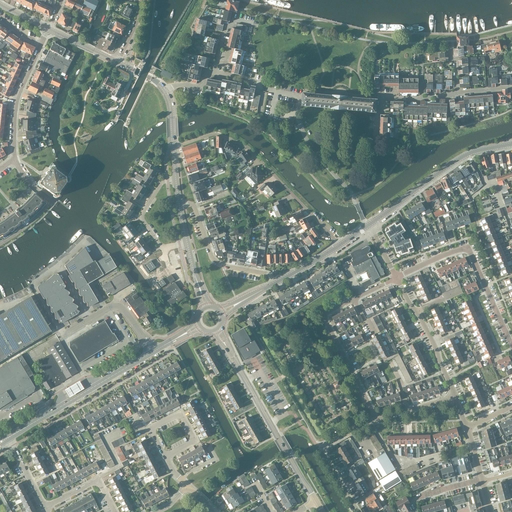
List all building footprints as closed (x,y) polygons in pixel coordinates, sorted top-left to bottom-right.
[(33,0),(33,1),(31,0),(30,0),(27,7),(32,10),(32,9),(36,2),(36,0),(33,0)] [(36,2),(32,9),(38,12),(42,4),(43,0),(40,0),(39,2),(36,1),(36,2)] [(43,0),(42,4),(38,12),(43,14),(47,6),(44,5),(45,0),(43,0)] [(91,18),(94,11),(80,5),(75,3),(68,0),(67,0),(66,3),(65,2),(64,5),(65,5),(64,6),(72,9),(73,6),(81,9),(79,13),(90,18),(88,22),(90,23),(92,19),(91,18)] [(98,3),(92,0),(85,0),(83,5),(95,11),(98,3)] [(239,3),(228,0),(227,0),(225,10),(237,13),(239,4),(239,3)] [(277,0),(268,0),(267,8),(297,15),(300,6),(277,0)] [(49,1),(47,6),(43,14),(49,17),(52,9),(49,7),(52,2),(49,1)] [(123,16),(130,19),(134,10),(128,6),(123,16)] [(58,22),(57,23),(59,24),(58,24),(61,25),(62,25),(62,26),(63,26),(63,27),(64,28),(65,27),(66,27),(67,26),(69,27),(70,24),(68,23),(70,18),(70,17),(70,15),(65,13),(63,15),(61,15),(60,15),(59,17),(60,18),(59,19),(58,19),(57,21),(58,22)] [(216,14),(215,19),(218,19),(219,20),(225,21),(229,22),(230,19),(231,18),(220,15),(216,14)] [(122,35),(126,27),(112,20),(108,29),(115,32),(113,35),(119,38),(121,35),(122,35)] [(78,33),(81,26),(76,23),(72,31),(78,33)] [(243,25),(242,28),(242,31),(236,30),(232,29),(230,34),(244,37),(246,26),(243,25)] [(3,28),(0,32),(0,36),(3,39),(9,32),(6,30),(6,29),(5,29),(5,28),(4,28),(3,28)] [(105,39),(108,41),(117,45),(119,39),(108,33),(105,39)] [(8,38),(7,38),(2,45),(4,46),(5,44),(9,46),(9,47),(16,38),(14,36),(13,35),(11,34),(8,38)] [(457,47),(469,46),(469,42),(469,41),(468,37),(456,37),(457,41),(457,47)] [(20,41),(16,38),(9,47),(9,48),(14,51),(13,51),(16,53),(23,43),(22,42),(22,41),(21,40),(20,41)] [(115,49),(117,45),(108,41),(105,48),(111,51),(113,47),(115,49)] [(499,41),(492,42),(495,53),(499,52),(498,49),(501,49),(499,41)] [(495,53),(492,42),(486,44),(487,47),(481,48),(481,56),(485,55),(485,54),(489,53),(489,52),(491,52),(491,54),(495,53)] [(24,43),(20,51),(25,53),(26,53),(29,46),(27,45),(26,44),(25,43),(24,44),(24,43)] [(49,51),(61,57),(65,50),(55,45),(55,43),(51,44),(52,45),(49,51)] [(25,53),(23,57),(26,59),(28,55),(31,56),(35,49),(34,48),(34,47),(32,47),(31,47),(29,46),(26,53),(25,53)] [(469,46),(457,47),(456,47),(457,47),(457,49),(454,49),(454,57),(464,56),(464,52),(467,52),(468,54),(474,54),(473,48),(473,49),(472,46),(469,46)] [(216,50),(205,47),(205,51),(204,51),(203,52),(206,52),(206,54),(206,55),(209,55),(210,55),(211,54),(215,55),(216,50)] [(65,50),(61,57),(71,62),(74,54),(66,50),(65,50)] [(61,57),(49,51),(42,64),(58,71),(58,72),(62,74),(63,73),(65,74),(71,62),(61,57)] [(12,52),(9,57),(15,60),(16,59),(17,56),(12,52)] [(446,52),(445,52),(429,53),(429,55),(429,61),(435,60),(435,58),(439,58),(439,62),(449,61),(448,54),(444,54),(444,52),(446,52)] [(244,57),(231,53),(230,57),(229,56),(229,58),(244,62),(244,59),(243,59),(244,57)] [(195,61),(208,64),(209,61),(210,61),(210,59),(196,56),(195,57),(196,57),(195,61)] [(458,69),(462,68),(468,68),(468,63),(471,63),(472,66),(478,65),(477,60),(476,60),(476,57),(460,59),(461,59),(461,61),(458,61),(458,69)] [(244,62),(229,58),(229,60),(228,63),(233,64),(242,66),(242,62),(243,62),(244,62)] [(48,74),(51,68),(40,63),(37,69),(45,73),(45,72),(48,74)] [(188,64),(188,65),(189,65),(188,69),(201,72),(202,69),(203,69),(203,68),(193,65),(189,64),(188,64)] [(477,67),(468,68),(462,68),(462,70),(459,71),(459,78),(463,78),(469,77),(468,73),(472,73),(472,75),(478,75),(478,69),(477,69),(477,67)] [(13,68),(11,73),(17,76),(20,71),(13,68)] [(498,85),(498,84),(497,76),(497,69),(494,69),(494,68),(489,69),(489,74),(492,74),(492,78),(488,78),(488,88),(496,88),(495,84),(498,84),(498,85)] [(201,72),(188,69),(187,73),(186,72),(186,74),(189,74),(201,77),(201,75),(201,72)] [(245,72),(232,69),(232,72),(231,72),(230,73),(245,77),(245,76),(244,75),(245,72)] [(163,70),(161,75),(170,79),(172,75),(163,70)] [(36,71),(34,77),(49,84),(51,81),(45,78),(45,79),(43,78),(44,75),(36,71)] [(447,80),(442,80),(442,90),(442,91),(443,91),(443,90),(450,90),(450,87),(452,87),(452,88),(452,71),(450,71),(444,71),(444,77),(447,77),(447,80)] [(6,76),(5,78),(8,79),(15,82),(17,76),(11,73),(8,72),(6,76)] [(431,90),(433,90),(433,84),(433,75),(430,75),(430,74),(425,74),(425,80),(428,80),(428,84),(423,84),(423,94),(431,94),(431,90)] [(437,84),(433,84),(433,90),(433,94),(440,94),(440,90),(442,90),(442,80),(442,75),(440,75),(440,74),(435,74),(435,80),(437,80),(437,84)] [(506,76),(497,76),(498,84),(501,84),(501,86),(511,85),(511,77),(510,78),(510,80),(507,80),(506,76)] [(49,84),(34,77),(31,82),(39,86),(40,82),(41,83),(48,86),(49,84)] [(108,86),(122,93),(125,86),(118,83),(116,86),(109,82),(110,79),(108,78),(107,77),(103,84),(105,85),(108,86)] [(478,77),(469,77),(463,78),(463,80),(459,80),(460,88),(469,87),(469,82),(473,82),(473,85),(479,84),(479,79),(478,79),(478,77)] [(59,80),(56,79),(53,78),(50,84),(58,88),(61,81),(59,80)] [(8,79),(5,85),(12,88),(15,82),(8,79)] [(38,89),(41,90),(42,87),(31,82),(27,91),(36,94),(38,89)] [(1,87),(0,88),(0,89),(9,93),(12,88),(5,85),(4,88),(1,86),(1,87)] [(122,93),(108,86),(107,88),(111,90),(111,91),(113,92),(112,96),(111,98),(116,101),(118,98),(119,99),(122,93)] [(57,94),(42,87),(41,90),(40,92),(43,93),(42,95),(39,100),(52,106),(57,94)] [(0,92),(1,93),(1,94),(7,97),(9,93),(0,89),(0,92)] [(508,99),(510,99),(510,94),(508,94),(508,91),(502,91),(502,94),(498,94),(498,95),(498,102),(498,104),(499,104),(499,105),(502,105),(502,104),(508,103),(508,99)] [(333,96),(320,95),(311,94),(303,93),(302,106),(309,107),(331,109),(346,110),(368,112),(376,113),(377,100),(369,100),(347,98),(347,97),(333,96)] [(496,95),(488,95),(488,107),(492,106),(492,107),(493,107),(493,106),(493,102),(493,101),(496,101),(496,95)] [(27,104),(26,106),(36,109),(37,104),(45,106),(46,104),(34,98),(32,102),(28,100),(26,103),(27,104)] [(397,116),(398,116),(398,101),(397,101),(397,102),(390,102),(390,108),(393,108),(393,115),(397,116)] [(447,104),(442,104),(441,119),(446,119),(446,126),(449,126),(450,116),(448,116),(449,108),(447,107),(447,104)] [(36,109),(26,106),(25,109),(25,108),(24,112),(29,112),(28,117),(35,118),(36,114),(34,114),(36,109)] [(379,121),(379,123),(394,123),(394,122),(394,118),(390,118),(390,115),(380,115),(380,121),(379,121)] [(23,124),(23,126),(33,126),(33,121),(36,122),(36,118),(35,118),(28,117),(27,121),(23,120),(22,124),(23,124)] [(33,126),(23,126),(23,129),(22,129),(22,132),(27,132),(28,136),(35,135),(36,135),(36,131),(33,131),(33,126)] [(36,139),(35,135),(28,136),(28,140),(23,141),(24,144),(25,144),(25,146),(35,144),(34,139),(36,139)] [(225,148),(224,149),(225,149),(226,149),(225,151),(233,155),(234,152),(234,153),(235,152),(237,147),(233,145),(231,144),(227,143),(228,143),(227,142),(227,143),(225,148)] [(35,144),(25,146),(26,149),(25,149),(27,153),(31,151),(33,155),(41,151),(39,148),(38,143),(35,144)] [(196,144),(182,149),(187,164),(197,161),(197,160),(201,159),(198,149),(201,148),(200,145),(197,145),(196,144)] [(244,152),(238,156),(244,164),(250,160),(248,156),(246,152),(245,153),(244,152)] [(495,166),(498,166),(496,154),(490,155),(491,156),(489,157),(490,165),(495,164),(495,166)] [(506,168),(506,166),(504,155),(498,156),(500,164),(503,164),(503,166),(503,169),(506,168)] [(489,165),(488,161),(487,161),(486,157),(485,157),(484,156),(482,157),(482,158),(481,158),(483,162),(482,163),(484,169),(490,168),(490,169),(492,168),(491,165),(489,165)] [(148,171),(146,174),(154,179),(157,173),(149,168),(150,165),(145,162),(144,163),(142,161),(139,165),(148,171)] [(58,195),(69,180),(66,178),(68,176),(68,175),(65,173),(62,171),(59,169),(59,168),(57,167),(56,166),(54,165),(53,164),(51,167),(47,172),(46,173),(45,174),(45,175),(43,178),(42,179),(41,181),(40,181),(39,183),(39,184),(38,184),(37,186),(36,187),(37,188),(39,189),(40,190),(48,196),(51,198),(52,198),(53,196),(58,195)] [(196,164),(188,167),(190,173),(200,170),(200,171),(205,170),(204,168),(203,165),(199,167),(198,168),(196,164)] [(473,172),(476,177),(479,176),(476,170),(475,171),(471,164),(469,165),(468,164),(465,167),(470,174),(473,172)] [(472,178),(470,174),(465,167),(462,169),(460,170),(467,181),(472,178)] [(257,182),(264,176),(257,169),(255,171),(252,168),(247,173),(251,178),(252,177),(257,182)] [(199,173),(189,176),(191,183),(192,183),(200,180),(198,176),(200,175),(207,173),(206,169),(205,170),(200,171),(199,171),(199,173)] [(457,172),(453,174),(458,181),(461,179),(468,190),(470,188),(466,182),(464,177),(463,178),(459,171),(457,172)] [(239,181),(244,176),(241,173),(236,178),(239,181)] [(138,174),(135,179),(140,182),(142,179),(150,184),(154,179),(146,174),(144,178),(138,174)] [(458,181),(453,174),(450,176),(449,178),(451,182),(450,183),(451,186),(452,189),(457,186),(455,183),(458,181)] [(444,181),(442,181),(444,185),(441,185),(444,190),(445,190),(449,188),(450,192),(452,191),(452,189),(451,186),(450,183),(448,178),(446,179),(444,181)] [(140,182),(135,179),(132,183),(138,187),(136,191),(143,195),(147,190),(139,184),(140,182)] [(210,187),(210,186),(211,185),(209,181),(205,183),(204,180),(196,183),(196,185),(194,186),(195,186),(194,187),(195,190),(196,190),(197,193),(211,187),(210,187)] [(271,196),(277,191),(271,184),(267,187),(264,184),(259,189),(262,192),(265,189),(271,196)] [(448,198),(440,184),(434,187),(442,201),(448,198)] [(201,191),(195,193),(197,200),(197,201),(197,203),(198,203),(199,203),(208,200),(207,198),(209,197),(214,195),(223,191),(221,185),(212,189),(211,188),(208,190),(209,193),(208,194),(207,192),(203,194),(202,191),(201,191)] [(428,203),(437,198),(432,189),(426,193),(429,198),(426,200),(428,203)] [(127,191),(125,195),(130,199),(131,196),(140,201),(143,195),(136,191),(134,194),(127,191)] [(0,237),(0,238),(12,230),(24,221),(34,212),(44,202),(44,201),(43,202),(36,196),(33,194),(33,193),(33,194),(32,194),(32,195),(30,197),(29,198),(28,199),(27,200),(26,201),(25,202),(23,204),(22,205),(20,206),(20,207),(19,207),(19,208),(18,208),(18,209),(17,209),(15,211),(14,212),(13,212),(11,214),(10,215),(9,215),(8,216),(7,217),(6,217),(6,218),(5,219),(3,220),(1,221),(0,221),(0,237)] [(130,199),(125,195),(122,200),(128,204),(126,208),(133,212),(137,206),(128,201),(130,199)] [(238,202),(237,201),(238,199),(237,198),(235,199),(233,196),(227,198),(230,205),(238,202)] [(485,208),(492,205),(489,196),(482,199),(485,208)] [(277,217),(285,214),(284,210),(283,210),(281,205),(283,205),(281,201),(274,204),(275,207),(273,208),(277,217)] [(430,212),(428,208),(426,209),(425,209),(421,203),(416,206),(420,213),(421,213),(424,211),(426,214),(430,212)] [(220,216),(221,218),(222,220),(233,216),(231,208),(223,211),(222,208),(221,209),(220,205),(218,206),(217,206),(205,210),(207,215),(207,214),(209,220),(220,216)] [(419,214),(421,218),(423,217),(423,216),(421,213),(420,213),(416,206),(410,209),(415,216),(416,216),(419,214)] [(442,206),(442,207),(439,209),(439,210),(433,213),(436,218),(451,210),(449,207),(445,209),(443,206),(442,206)] [(130,218),(133,212),(126,208),(124,211),(117,207),(114,212),(120,216),(121,213),(130,218)] [(418,220),(416,216),(415,216),(410,209),(405,213),(410,219),(414,217),(416,221),(418,220)] [(466,216),(463,217),(462,217),(465,225),(471,223),(468,216),(469,215),(467,211),(465,212),(466,216)] [(300,212),(293,216),(293,215),(287,218),(289,221),(294,218),(296,221),(303,217),(300,212)] [(461,218),(457,219),(459,227),(465,225),(462,217),(463,217),(461,213),(459,214),(461,218)] [(491,222),(490,222),(489,218),(493,217),(492,214),(487,216),(488,217),(481,220),(483,225),(491,222)] [(455,220),(451,221),(453,229),(459,227),(457,219),(456,215),(453,216),(455,220)] [(226,225),(235,221),(234,216),(225,219),(226,225)] [(448,231),(453,229),(451,221),(450,217),(448,218),(449,222),(445,223),(448,231)] [(298,229),(308,223),(306,218),(297,224),(298,226),(297,227),(296,227),(294,228),(294,227),(289,230),(290,232),(295,230),(298,229)] [(495,222),(494,220),(490,222),(491,222),(483,225),(485,231),(493,228),(492,227),(491,224),(495,222)] [(220,221),(219,221),(206,226),(208,231),(215,228),(215,226),(218,225),(221,224),(220,221)] [(407,228),(403,222),(400,224),(399,223),(396,223),(396,222),(386,229),(386,232),(385,232),(391,241),(390,241),(391,246),(394,245),(397,254),(400,256),(411,252),(412,249),(413,249),(409,238),(412,237),(413,237),(408,227),(407,227),(408,227),(407,228)] [(118,235),(122,232),(125,235),(133,228),(129,223),(121,229),(117,224),(112,228),(118,235)] [(265,225),(262,237),(267,238),(268,229),(269,230),(271,223),(265,225)] [(304,231),(311,227),(308,223),(298,229),(295,230),(296,232),(303,229),(304,231)] [(485,231),(487,237),(495,234),(495,233),(493,229),(497,228),(501,227),(500,224),(496,226),(492,227),(493,228),(485,231)] [(309,232),(310,231),(315,238),(316,238),(317,238),(318,237),(318,236),(319,236),(314,228),(313,227),(308,230),(309,232)] [(138,234),(133,228),(125,235),(124,236),(127,239),(123,242),(127,246),(131,242),(130,240),(138,234)] [(442,233),(438,234),(437,235),(440,242),(446,240),(443,233),(444,233),(442,228),(440,229),(442,233)] [(221,238),(225,236),(229,235),(225,236),(224,232),(219,234),(217,229),(209,232),(211,238),(213,237),(214,240),(221,238)] [(436,235),(433,236),(431,237),(434,244),(440,242),(437,235),(438,234),(436,230),(434,231),(436,235)] [(499,231),(495,233),(495,234),(487,237),(490,242),(497,239),(497,238),(496,235),(499,233),(499,231)] [(430,237),(427,238),(426,239),(428,246),(434,244),(431,237),(433,236),(431,232),(429,233),(430,237)] [(312,246),(313,245),(313,246),(314,246),(315,245),(316,244),(316,243),(311,235),(308,238),(307,236),(305,238),(303,234),(300,236),(303,241),(303,240),(308,248),(312,245),(312,246)] [(422,248),(428,246),(426,239),(427,238),(425,234),(423,235),(424,239),(420,241),(422,248)] [(226,239),(225,236),(221,238),(214,240),(212,241),(214,247),(223,244),(222,241),(226,239)] [(501,237),(497,238),(497,239),(490,242),(492,248),(499,245),(499,244),(498,240),(502,239),(501,237)] [(139,249),(145,244),(141,239),(133,245),(131,242),(127,246),(130,250),(136,246),(139,249)] [(505,241),(503,242),(499,244),(499,245),(492,248),(494,254),(502,250),(501,249),(500,246),(505,244),(506,243),(505,241)] [(226,243),(223,244),(214,247),(216,252),(225,249),(226,249),(225,247),(226,245),(226,244),(226,243)] [(298,244),(301,248),(305,255),(307,254),(308,254),(309,253),(309,252),(310,252),(305,245),(303,246),(300,243),(298,244)] [(135,257),(139,262),(143,258),(142,255),(149,249),(145,244),(139,249),(141,252),(135,257)] [(351,263),(353,267),(369,259),(379,277),(384,275),(373,252),(370,253),(369,251),(370,250),(370,249),(370,248),(369,247),(368,247),(367,247),(364,248),(362,249),(360,249),(357,250),(354,252),(353,253),(351,254),(350,255),(349,256),(343,259),(345,263),(347,262),(349,264),(351,263)] [(84,248),(78,254),(85,266),(92,262),(84,248)] [(296,261),(297,261),(298,261),(298,260),(300,258),(296,251),(294,248),(291,250),(293,253),(291,255),(296,261)] [(296,251),(300,258),(302,257),(303,257),(304,256),(305,255),(301,248),(296,251)] [(506,248),(501,249),(502,250),(494,254),(496,259),(504,256),(504,255),(502,252),(506,250),(506,248)] [(225,251),(225,250),(225,249),(216,252),(217,257),(226,258),(227,251),(225,251)] [(238,263),(240,256),(237,255),(237,253),(228,251),(227,258),(233,259),(232,262),(238,263)] [(247,251),(247,252),(246,256),(247,256),(245,264),(246,264),(246,265),(246,266),(248,266),(249,266),(249,265),(251,265),(253,254),(253,252),(247,251)] [(253,254),(251,265),(252,266),(252,267),(255,267),(255,266),(256,266),(258,259),(258,255),(259,252),(253,251),(253,254)] [(85,266),(78,254),(71,260),(78,271),(79,270),(85,266)] [(508,254),(504,255),(504,256),(496,259),(499,265),(506,262),(506,261),(505,257),(509,256),(508,254)] [(109,255),(102,259),(110,271),(116,267),(109,255)] [(462,267),(463,267),(466,266),(468,269),(470,268),(468,264),(468,265),(465,258),(459,260),(462,267)] [(110,271),(102,259),(96,262),(103,275),(110,271)] [(379,277),(369,259),(353,267),(357,275),(368,269),(372,277),(370,278),(369,278),(370,280),(362,284),(364,288),(375,283),(374,280),(379,277)] [(510,259),(506,261),(506,262),(499,265),(501,270),(509,267),(508,266),(507,263),(511,261),(510,259)] [(78,271),(71,260),(66,264),(71,274),(78,271)] [(92,262),(85,266),(79,270),(82,276),(86,282),(87,284),(103,275),(96,262),(94,260),(92,262)] [(461,268),(463,272),(465,271),(463,267),(462,267),(459,260),(453,263),(457,270),(461,268)] [(148,274),(156,268),(151,261),(143,267),(148,274)] [(453,263),(448,265),(451,272),(452,272),(455,271),(457,275),(457,274),(458,276),(460,275),(457,270),(453,263)] [(511,264),(508,266),(509,267),(501,270),(503,276),(511,273),(509,268),(511,267),(511,264)] [(343,273),(340,268),(338,269),(335,265),(330,268),(334,275),(336,278),(343,273)] [(451,272),(448,265),(442,268),(446,275),(450,273),(451,277),(454,276),(452,272),(451,272)] [(334,275),(330,268),(329,268),(328,268),(327,269),(327,270),(325,271),(329,278),(331,281),(333,279),(331,276),(334,275)] [(446,275),(442,268),(437,270),(440,277),(444,276),(446,280),(448,278),(446,275)] [(76,280),(82,276),(79,270),(78,271),(71,274),(69,275),(72,281),(73,282),(74,282),(76,281),(76,280)] [(323,281),(324,281),(326,284),(328,282),(326,279),(329,278),(325,271),(324,271),(322,272),(322,273),(320,274),(323,281)] [(427,273),(414,278),(417,284),(423,281),(422,278),(428,275),(427,273)] [(54,275),(47,281),(51,287),(62,281),(58,275),(57,274),(56,274),(55,274),(54,275)] [(108,297),(130,284),(123,274),(110,282),(109,282),(102,286),(108,297)] [(317,276),(314,277),(318,284),(320,287),(323,286),(321,282),(323,281),(320,274),(319,275),(319,274),(318,274),(317,275),(317,276)] [(171,275),(166,278),(170,284),(175,280),(171,275)] [(79,287),(86,282),(82,276),(76,280),(76,281),(76,287),(76,288),(77,289),(78,289),(79,288),(79,287)] [(318,284),(314,277),(314,278),(314,277),(312,278),(311,278),(312,279),(309,280),(315,290),(320,287),(318,284)] [(473,283),(470,284),(469,285),(473,292),(478,290),(475,282),(476,282),(474,278),(472,279),(473,283)] [(159,289),(166,284),(162,279),(156,284),(159,289)] [(51,287),(47,281),(39,285),(38,286),(38,287),(37,288),(37,289),(38,290),(40,294),(51,287)] [(65,286),(62,281),(51,287),(55,294),(63,289),(64,288),(65,287),(65,286)] [(417,284),(419,290),(426,287),(423,281),(417,284)] [(467,295),(473,292),(469,285),(470,284),(469,281),(467,282),(468,285),(464,287),(467,295)] [(90,289),(87,284),(86,282),(79,287),(79,288),(79,294),(80,295),(81,296),(82,296),(83,296),(83,294),(90,289)] [(171,306),(185,296),(175,282),(161,292),(171,306)] [(302,285),(300,286),(303,293),(309,290),(305,283),(304,283),(303,283),(302,284),(302,285)] [(300,295),(303,293),(300,286),(299,286),(297,286),(296,287),(297,288),(294,289),(298,296),(300,299),(302,297),(300,295)] [(55,294),(51,287),(40,294),(43,299),(44,299),(45,299),(46,299),(55,294)] [(428,291),(426,287),(419,290),(422,296),(429,293),(435,291),(434,288),(428,291)] [(68,292),(63,289),(55,294),(59,301),(67,296),(68,295),(69,294),(69,293),(68,292)] [(87,301),(95,296),(90,289),(83,294),(83,302),(84,303),(85,303),(86,303),(87,303),(87,301)] [(293,299),(294,301),(300,299),(298,296),(294,289),(292,289),(291,290),(292,291),(289,292),(293,299)] [(389,290),(383,292),(387,299),(389,298),(391,300),(393,299),(392,296),(389,290)] [(141,317),(143,316),(142,315),(146,313),(149,311),(135,291),(124,298),(130,307),(131,307),(139,317),(141,316),(141,317)] [(293,299),(289,292),(288,292),(287,292),(286,293),(286,294),(284,295),(287,302),(288,302),(290,305),(292,303),(290,300),(293,299)] [(387,299),(383,292),(378,295),(381,301),(384,300),(386,303),(388,302),(387,299)] [(308,301),(309,303),(317,298),(313,293),(311,294),(313,297),(308,301)] [(430,297),(429,293),(422,296),(425,302),(431,299),(430,297)] [(59,301),(55,294),(46,299),(47,305),(47,306),(48,306),(49,306),(50,306),(59,301)] [(282,305),(287,302),(284,295),(278,298),(282,305)] [(381,301),(378,295),(373,298),(376,304),(381,301)] [(72,299),(67,296),(59,301),(63,308),(71,302),(72,302),(73,301),(73,300),(72,299)] [(87,301),(87,303),(87,307),(90,306),(98,302),(95,296),(87,301)] [(0,361),(31,343),(50,332),(30,297),(0,315),(0,361)] [(376,304),(373,298),(367,300),(371,307),(376,304)] [(371,307),(367,300),(362,303),(365,309),(368,308),(370,311),(372,310),(371,307)] [(63,308),(59,301),(50,306),(51,311),(51,313),(52,313),(53,313),(54,313),(63,308)] [(278,307),(274,301),(269,304),(273,310),(274,313),(277,312),(275,309),(278,307)] [(462,305),(464,309),(472,306),(469,301),(462,304),(462,303),(458,305),(459,307),(462,305)] [(76,306),(71,302),(63,308),(67,314),(75,309),(76,309),(77,308),(77,307),(76,306)] [(273,310),(269,304),(263,307),(267,313),(273,310)] [(430,311),(433,317),(440,314),(438,310),(445,307),(444,305),(437,308),(430,311)] [(267,313),(263,307),(262,306),(260,307),(260,308),(258,310),(262,316),(267,313)] [(474,312),(472,306),(464,309),(460,310),(461,312),(465,311),(466,314),(467,315),(474,312)] [(353,307),(348,310),(351,316),(356,314),(353,307)] [(67,314),(63,308),(54,313),(55,318),(55,319),(56,320),(57,320),(58,320),(67,314)] [(392,314),(393,318),(394,318),(400,315),(401,314),(398,308),(391,312),(390,310),(387,311),(389,315),(392,314)] [(79,312),(75,309),(67,314),(70,319),(77,315),(79,312)] [(262,316),(258,310),(257,309),(255,310),(255,311),(253,312),(257,319),(262,316)] [(351,316),(348,310),(342,312),(346,319),(349,317),(350,320),(351,320),(352,319),(351,316)] [(257,319),(253,312),(253,313),(252,312),(250,313),(250,314),(248,315),(250,319),(248,321),(252,329),(256,326),(255,324),(256,323),(254,320),(257,319)] [(346,319),(342,312),(337,315),(340,322),(346,319)] [(477,317),(474,312),(467,315),(466,314),(462,316),(463,318),(467,316),(469,320),(469,321),(477,317)] [(145,319),(142,320),(141,321),(142,323),(143,322),(146,326),(152,322),(148,316),(148,317),(146,313),(142,315),(143,316),(145,319)] [(70,319),(67,314),(58,320),(59,324),(62,323),(70,319)] [(443,320),(440,314),(433,317),(436,323),(443,320)] [(340,322),(337,315),(332,318),(335,324),(340,322)] [(403,321),(400,315),(394,318),(393,318),(394,321),(395,320),(396,324),(403,321)] [(479,323),(477,317),(469,321),(469,320),(465,321),(466,323),(470,322),(471,325),(472,326),(479,323)] [(438,329),(445,326),(443,320),(436,323),(438,329)] [(113,334),(104,321),(67,343),(79,364),(116,341),(112,335),(113,334)] [(406,326),(403,321),(396,324),(398,327),(397,327),(398,329),(396,330),(397,331),(399,330),(406,326)] [(467,327),(468,327),(465,328),(466,330),(468,329),(472,327),(474,331),(474,332),(482,328),(479,323),(472,326),(471,325),(467,327)] [(73,333),(75,335),(86,328),(85,326),(73,333)] [(409,332),(406,326),(399,330),(401,333),(400,333),(398,335),(399,337),(401,336),(402,336),(409,332)] [(448,332),(454,329),(453,327),(447,329),(445,326),(438,329),(441,335),(448,332)] [(231,335),(237,346),(238,347),(236,347),(244,360),(260,351),(252,337),(250,339),(244,328),(231,335)] [(475,333),(476,336),(476,337),(484,334),(482,328),(474,332),(474,331),(470,332),(471,334),(475,333)] [(456,337),(446,341),(449,347),(456,344),(454,340),(460,338),(459,336),(462,334),(461,331),(455,334),(456,337)] [(410,332),(409,332),(402,336),(404,339),(402,340),(404,345),(407,343),(406,341),(413,338),(410,332)] [(486,339),(484,334),(476,337),(476,336),(472,338),(473,340),(477,338),(479,342),(479,343),(486,339)] [(355,337),(359,344),(364,341),(361,335),(355,337)] [(372,338),(375,344),(381,340),(378,335),(372,338)] [(359,344),(355,337),(350,340),(353,346),(359,344)] [(348,341),(345,343),(342,344),(343,346),(346,345),(348,349),(353,346),(350,340),(349,338),(347,338),(346,339),(348,341)] [(384,339),(381,340),(375,344),(378,349),(384,346),(386,344),(386,343),(385,341),(385,342),(384,339)] [(489,345),(486,339),(479,343),(479,342),(475,343),(476,345),(479,344),(481,347),(481,348),(489,345)] [(37,362),(46,376),(46,377),(52,386),(64,379),(64,380),(77,372),(59,342),(46,350),(49,355),(38,362),(37,362)] [(409,349),(411,353),(418,350),(419,349),(416,343),(408,347),(407,345),(405,346),(407,350),(409,349)] [(387,344),(386,344),(384,346),(378,349),(380,354),(386,351),(385,348),(388,347),(387,344)] [(458,350),(456,344),(449,347),(451,353),(458,350)] [(481,347),(477,349),(472,351),(475,357),(477,356),(475,352),(482,349),(483,353),(484,354),(491,350),(489,345),(481,348),(481,347)] [(204,354),(206,357),(213,354),(210,348),(203,352),(199,354),(200,356),(204,354)] [(389,349),(386,351),(380,354),(383,360),(389,356),(388,353),(390,352),(389,349)] [(421,356),(418,350),(411,353),(410,353),(412,356),(412,355),(414,359),(421,356)] [(451,353),(454,359),(461,356),(458,350),(451,353)] [(484,354),(483,353),(480,354),(481,356),(484,355),(486,359),(494,356),(491,350),(484,354)] [(216,359),(213,354),(206,357),(202,360),(203,362),(207,359),(209,363),(210,363),(216,359)] [(33,375),(21,355),(0,367),(0,410),(2,411),(33,392),(34,388),(28,378),(33,375)] [(424,361),(421,356),(414,359),(413,359),(415,362),(415,361),(417,365),(424,361)] [(463,360),(461,356),(454,359),(457,365),(464,362),(470,359),(469,357),(463,360)] [(508,357),(503,359),(506,366),(507,366),(510,364),(511,368),(511,363),(511,364),(508,357)] [(219,365),(216,359),(210,363),(209,363),(205,365),(206,367),(211,365),(213,369),(219,365)] [(506,366),(503,359),(497,362),(500,369),(504,367),(506,371),(506,372),(508,376),(510,375),(508,370),(507,366),(506,366)] [(427,367),(424,361),(417,365),(419,368),(418,368),(419,371),(420,371),(427,367)] [(174,373),(176,376),(178,375),(176,372),(180,369),(176,362),(171,365),(175,372),(174,373)] [(171,365),(165,369),(169,375),(168,376),(172,381),(174,380),(171,375),(174,373),(175,372),(171,365)] [(223,371),(219,365),(213,369),(208,371),(210,373),(214,371),(216,375),(223,371)] [(374,374),(377,372),(380,378),(382,377),(381,374),(379,371),(376,365),(371,368),(374,374)] [(420,375),(420,376),(422,379),(424,378),(423,376),(430,373),(427,367),(420,371),(422,374),(420,375)] [(371,368),(365,370),(369,377),(369,376),(374,374),(371,368)] [(169,375),(165,369),(160,372),(164,378),(163,379),(165,382),(167,381),(165,378),(168,376),(169,375)] [(369,377),(365,370),(360,373),(363,379),(366,378),(368,381),(369,380),(370,379),(369,376),(369,377)] [(164,378),(160,372),(155,375),(159,382),(158,382),(160,386),(160,385),(160,387),(162,386),(162,384),(160,381),(163,379),(164,378)] [(154,384),(158,382),(159,382),(155,375),(149,378),(153,385),(152,385),(154,389),(156,388),(154,384)] [(46,377),(46,376),(38,380),(41,385),(43,384),(46,390),(52,387),(52,386),(46,377)] [(465,379),(467,385),(474,382),(473,379),(474,379),(472,376),(465,379)] [(153,385),(149,378),(144,381),(148,388),(147,388),(149,392),(150,393),(152,392),(149,387),(152,385),(153,385)] [(79,380),(65,388),(66,388),(67,391),(69,394),(70,395),(83,388),(82,386),(80,383),(79,380)] [(144,381),(138,384),(142,391),(145,396),(147,395),(144,390),(147,388),(148,388),(144,381)] [(475,382),(474,382),(467,385),(470,391),(477,388),(475,385),(479,384),(478,381),(475,382)] [(224,389),(226,393),(233,389),(230,383),(223,387),(219,389),(220,391),(224,389)] [(507,387),(504,389),(503,389),(506,397),(511,394),(508,387),(509,386),(507,383),(505,384),(507,387)] [(142,391),(138,384),(133,387),(137,394),(136,394),(141,402),(143,401),(138,393),(142,391)] [(412,403),(418,401),(416,394),(414,390),(414,391),(413,387),(412,384),(409,386),(410,388),(412,392),(413,395),(410,396),(412,403)] [(501,399),(506,397),(503,389),(504,389),(502,385),(500,386),(502,390),(497,392),(501,399)] [(429,397),(427,390),(425,386),(420,388),(421,392),(423,399),(429,397)] [(131,397),(133,401),(135,400),(133,396),(136,394),(137,394),(133,387),(127,390),(131,397)] [(478,392),(477,388),(470,391),(473,397),(479,394),(480,394),(483,393),(482,390),(479,391),(478,392)] [(165,391),(166,395),(167,397),(169,401),(170,401),(174,408),(179,405),(176,398),(172,400),(170,397),(171,397),(172,394),(169,389),(165,391)] [(236,394),(233,389),(226,393),(222,395),(223,397),(227,395),(229,398),(236,394)] [(240,400),(236,394),(229,398),(225,400),(227,403),(231,400),(233,404),(240,400)] [(481,398),(479,394),(473,397),(475,403),(482,400),(483,400),(482,397),(481,398)] [(120,406),(125,413),(127,417),(130,415),(128,411),(126,412),(124,409),(125,409),(122,405),(127,403),(123,396),(117,399),(121,406),(120,406)] [(117,399),(112,402),(116,409),(115,409),(118,415),(120,414),(119,412),(117,408),(120,406),(121,406),(117,399)] [(170,401),(169,401),(166,403),(163,399),(162,400),(164,404),(168,411),(174,408),(170,401)] [(185,404),(188,410),(195,406),(196,406),(199,404),(198,402),(194,404),(192,400),(185,404)] [(243,406),(240,400),(233,404),(229,406),(230,408),(234,406),(236,410),(243,406)] [(483,404),(482,400),(475,403),(478,409),(485,406),(484,403),(483,404)] [(116,409),(112,402),(106,405),(110,412),(116,423),(118,422),(114,415),(112,411),(115,409),(116,409)] [(158,402),(157,402),(156,403),(158,407),(162,414),(168,411),(164,404),(160,406),(158,402)] [(104,416),(109,423),(109,424),(111,423),(108,418),(106,414),(110,412),(106,405),(101,408),(105,415),(104,416)] [(150,406),(152,410),(156,417),(162,414),(158,407),(154,409),(152,405),(150,406)] [(195,406),(188,410),(191,415),(198,412),(199,412),(202,410),(201,408),(198,410),(196,406),(195,406)] [(150,420),(156,417),(152,410),(148,412),(146,407),(144,408),(146,413),(147,412),(150,420)] [(101,408),(95,411),(99,418),(99,419),(101,422),(103,421),(101,418),(104,416),(105,415),(101,408)] [(145,423),(150,420),(147,412),(146,413),(143,415),(140,410),(138,411),(138,412),(137,412),(141,421),(143,420),(145,423)] [(99,418),(95,411),(90,415),(94,422),(93,422),(95,425),(97,424),(95,421),(99,419),(99,418)] [(198,412),(191,415),(194,421),(201,417),(202,418),(205,416),(204,414),(201,416),(199,412),(198,412)] [(94,422),(90,415),(85,418),(88,424),(88,425),(87,426),(88,429),(92,427),(90,424),(93,422),(94,422)] [(201,417),(194,421),(197,427),(202,424),(205,423),(211,420),(210,418),(207,420),(204,422),(202,418),(201,417)] [(243,423),(245,427),(246,427),(253,423),(249,417),(243,421),(242,421),(238,423),(240,425),(243,423)] [(79,421),(74,424),(78,430),(77,431),(79,435),(81,434),(79,430),(83,427),(79,421)] [(510,432),(506,422),(505,422),(502,422),(502,423),(500,424),(507,439),(509,438),(508,435),(509,434),(508,433),(510,432)] [(213,423),(210,425),(211,426),(207,427),(205,423),(202,424),(197,427),(200,433),(208,429),(212,428),(216,425),(215,423),(213,424),(213,423)] [(256,428),(253,423),(246,427),(245,427),(242,429),(243,431),(247,429),(249,432),(249,433),(256,428)] [(78,430),(74,424),(69,427),(73,434),(72,434),(74,438),(76,437),(74,433),(77,431),(78,430)] [(66,437),(68,441),(70,440),(68,436),(72,434),(73,434),(69,427),(63,430),(67,437),(66,437)] [(259,434),(256,428),(249,433),(249,432),(245,435),(246,437),(250,434),(252,438),(259,434)] [(208,429),(200,433),(203,439),(210,435),(211,435),(215,433),(214,431),(210,433),(208,429)] [(456,429),(450,430),(453,438),(457,437),(458,441),(460,440),(459,436),(458,436),(456,429)] [(63,430),(58,433),(62,440),(61,440),(64,446),(66,445),(66,444),(65,443),(63,439),(66,437),(67,437),(63,430)] [(453,438),(450,430),(445,432),(447,440),(448,440),(451,439),(452,443),(455,442),(453,438)] [(482,433),(483,438),(493,436),(492,430),(488,431),(488,430),(485,430),(486,432),(482,433)] [(447,440),(445,432),(439,434),(441,442),(442,441),(445,440),(447,444),(449,444),(448,440),(447,440)] [(62,440),(58,433),(53,436),(57,443),(56,443),(58,447),(57,447),(60,452),(63,451),(58,442),(61,440),(62,440)] [(252,438),(248,440),(243,443),(244,444),(246,444),(253,440),(256,444),(263,440),(259,434),(252,438)] [(440,442),(441,446),(443,445),(442,441),(441,442),(439,434),(433,435),(435,443),(440,442)] [(50,446),(52,450),(54,449),(57,447),(58,447),(56,443),(57,443),(53,436),(47,439),(51,446),(50,446)] [(137,446),(139,450),(147,447),(144,441),(137,444),(136,444),(132,446),(133,448),(137,446)] [(337,450),(340,455),(347,451),(345,448),(347,446),(344,441),(339,444),(341,447),(337,450)] [(496,446),(494,441),(485,443),(486,449),(496,446)] [(205,454),(201,446),(195,450),(199,457),(198,457),(200,461),(201,461),(202,463),(203,462),(200,456),(205,454)] [(150,452),(147,447),(139,450),(135,452),(136,454),(140,452),(142,456),(150,452)] [(199,457),(195,450),(189,453),(193,460),(195,464),(197,463),(195,459),(198,457),(199,457)] [(37,451),(31,454),(30,454),(33,460),(40,456),(39,455),(37,451)] [(350,456),(347,451),(340,455),(343,460),(350,456)] [(153,458),(150,452),(142,456),(138,458),(139,460),(143,458),(145,461),(145,462),(153,458)] [(495,456),(494,457),(489,458),(490,463),(492,463),(493,467),(499,466),(497,459),(496,456),(498,456),(497,452),(495,453),(495,452),(494,453),(495,456)] [(43,453),(39,455),(40,456),(33,460),(36,465),(43,462),(42,461),(40,457),(44,455),(43,453)] [(193,460),(189,453),(183,456),(187,463),(189,467),(191,466),(189,462),(193,460)] [(385,453),(368,463),(378,480),(395,470),(385,453)] [(464,458),(463,455),(457,457),(460,465),(470,463),(468,457),(464,458)] [(187,463),(183,456),(178,459),(181,466),(183,470),(185,469),(183,465),(187,463)] [(353,461),(350,456),(343,460),(346,465),(353,461)] [(155,464),(153,458),(145,462),(145,461),(141,463),(142,465),(146,463),(148,467),(148,468),(155,464)] [(46,459),(42,461),(43,462),(36,465),(39,471),(45,467),(45,466),(43,463),(47,461),(46,459)] [(87,462),(89,465),(93,472),(99,469),(95,462),(91,464),(89,461),(87,462)] [(5,463),(0,466),(4,473),(3,474),(5,477),(7,476),(5,472),(9,470),(5,463)] [(52,465),(51,463),(45,466),(45,467),(39,471),(42,477),(48,473),(48,474),(52,472),(51,470),(48,472),(46,468),(50,466),(52,465)] [(472,469),(470,463),(460,465),(462,474),(468,473),(467,470),(472,469)] [(82,465),(83,468),(84,468),(88,475),(93,472),(89,465),(85,467),(83,464),(82,465)] [(158,470),(155,464),(148,468),(148,467),(144,469),(145,471),(149,469),(151,473),(151,474),(158,470)] [(264,470),(267,475),(277,469),(274,464),(264,470)] [(347,472),(350,476),(359,470),(357,466),(355,467),(354,465),(347,469),(348,471),(347,472)] [(452,466),(447,468),(449,478),(455,476),(452,466)] [(82,478),(88,475),(84,468),(83,468),(80,470),(78,467),(76,468),(78,471),(79,471),(82,478)] [(449,478),(447,468),(441,469),(443,480),(449,478)] [(79,471),(78,471),(75,473),(73,469),(72,470),(72,469),(70,470),(71,471),(71,470),(73,474),(77,481),(82,478),(79,471)] [(280,474),(277,469),(267,475),(270,480),(280,474)] [(161,476),(158,470),(151,474),(151,473),(147,475),(148,477),(152,475),(154,480),(161,476)] [(362,475),(359,470),(350,476),(352,481),(353,480),(355,482),(360,479),(359,477),(362,475)] [(71,484),(77,481),(73,474),(69,476),(67,472),(67,473),(66,471),(64,472),(65,473),(65,474),(67,477),(68,477),(71,484)] [(385,491),(401,481),(395,471),(379,481),(385,491)] [(435,481),(432,474),(431,472),(429,473),(430,475),(426,477),(429,484),(435,481)] [(437,472),(432,474),(435,481),(440,479),(437,472)] [(62,480),(58,482),(56,478),(57,478),(54,474),(48,477),(50,480),(53,478),(54,479),(56,483),(57,483),(60,489),(66,487),(62,480)] [(282,479),(280,474),(270,480),(273,484),(282,479)] [(62,475),(60,476),(62,480),(66,487),(71,484),(68,477),(67,477),(64,479),(62,475)] [(111,485),(118,482),(118,483),(122,481),(121,479),(117,481),(115,476),(108,480),(111,485)] [(250,484),(245,476),(241,478),(244,483),(242,484),(244,487),(250,484)] [(429,484),(426,477),(421,479),(424,486),(429,484)] [(357,490),(367,484),(364,480),(362,481),(360,479),(355,482),(356,484),(354,485),(357,490)] [(424,486),(421,479),(415,482),(418,489),(424,486)] [(57,483),(56,483),(53,485),(51,481),(49,482),(51,486),(55,492),(60,489),(57,483)] [(121,488),(125,486),(124,484),(120,486),(118,483),(118,482),(111,485),(114,491),(121,487),(121,488)] [(402,482),(395,487),(398,490),(404,484),(402,482)] [(418,489),(415,482),(410,484),(413,491),(418,489)] [(500,484),(496,486),(497,491),(507,488),(506,483),(502,484),(502,482),(499,483),(500,484)] [(14,488),(16,491),(16,492),(23,488),(20,483),(14,486),(13,486),(9,488),(10,490),(14,488)] [(276,490),(279,495),(288,489),(286,484),(276,490)] [(367,484),(357,490),(360,494),(361,494),(362,496),(367,493),(366,491),(370,489),(367,484)] [(156,487),(158,492),(159,491),(163,499),(168,495),(164,488),(160,491),(157,486),(156,487)] [(128,492),(127,490),(123,492),(121,488),(121,487),(114,491),(116,496),(123,493),(124,494),(128,492)] [(26,494),(23,488),(16,492),(16,491),(12,493),(13,495),(17,493),(19,497),(26,494)] [(150,490),(150,491),(150,490),(153,495),(157,502),(163,499),(159,491),(158,492),(155,494),(152,489),(150,490)] [(233,489),(223,495),(226,500),(236,494),(233,489)] [(291,494),(288,489),(279,495),(281,499),(291,494)] [(150,490),(150,491),(148,492),(151,496),(149,497),(147,493),(145,494),(147,498),(151,505),(157,502),(153,495),(150,490)] [(477,491),(466,494),(470,509),(472,508),(481,506),(477,491)] [(116,496),(119,502),(126,498),(127,499),(131,497),(130,495),(126,497),(124,494),(123,493),(116,496)] [(237,493),(226,500),(229,504),(228,504),(229,504),(230,503),(240,498),(237,493)] [(29,499),(26,494),(19,497),(15,499),(16,501),(20,499),(21,502),(22,503),(29,499)] [(88,497),(86,498),(90,507),(94,505),(95,506),(94,506),(95,509),(98,507),(96,504),(91,494),(88,496),(88,497)] [(294,498),(291,494),(281,499),(284,504),(294,498)] [(368,504),(366,506),(370,511),(372,510),(372,511),(374,511),(379,509),(374,501),(377,500),(373,494),(365,499),(368,504)] [(463,495),(453,498),(455,505),(465,503),(463,495)] [(145,508),(151,505),(147,498),(143,500),(141,496),(139,497),(141,501),(145,508)] [(241,497),(240,498),(230,503),(233,508),(244,501),(241,497)] [(90,507),(86,498),(83,500),(83,499),(79,501),(85,511),(87,511),(86,510),(86,511),(85,510),(90,507)] [(126,498),(119,502),(122,507),(129,504),(130,505),(133,503),(132,501),(129,503),(127,499),(126,498)] [(297,503),(294,498),(284,504),(287,509),(297,503)] [(396,503),(400,510),(401,510),(402,511),(403,511),(404,511),(412,511),(410,508),(408,505),(410,504),(406,498),(396,503)] [(32,505),(29,499),(22,503),(21,502),(18,504),(19,506),(23,504),(24,508),(25,508),(32,505)] [(72,504),(76,511),(84,511),(79,501),(77,503),(76,502),(72,504)] [(440,510),(443,510),(444,511),(445,511),(447,511),(444,501),(438,503),(440,510)]
